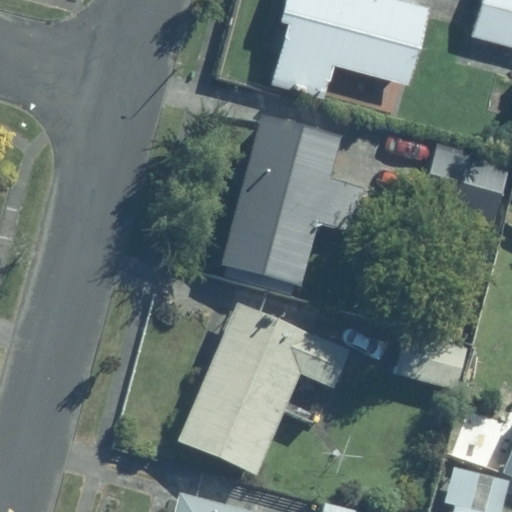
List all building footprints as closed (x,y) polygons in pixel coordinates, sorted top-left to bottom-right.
[(280,0),(276,18),(286,21),(269,85),(323,99),(333,63),(405,82),(426,3),(414,0),(280,0)] [(511,0),(465,0),(457,33),(511,46),(511,0)] [(335,142),(255,122),(219,269),(298,289),(313,227),(345,235),(357,188),(326,180),(335,142)] [(509,167),(431,147),(415,210),(493,229),(509,167)] [(346,348),(234,303),(175,452),(255,484),(282,416),(314,428),(346,348)] [(467,348),(395,327),(382,373),(454,394),(467,348)] [(511,408),(511,409),(489,471),(511,478),(511,408)] [(511,511),(449,498),(445,511),(511,511)] [(218,511),(173,501),(170,511),(218,511)]
